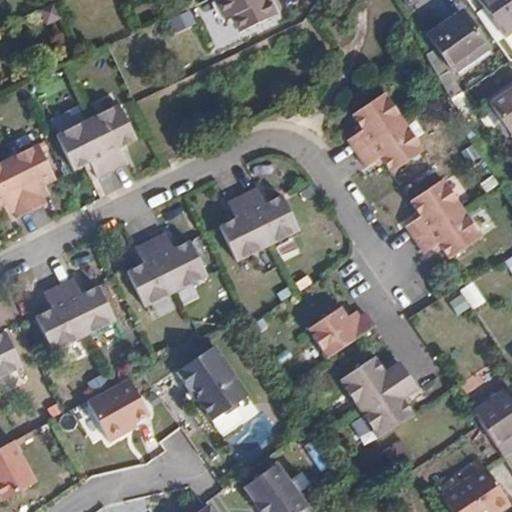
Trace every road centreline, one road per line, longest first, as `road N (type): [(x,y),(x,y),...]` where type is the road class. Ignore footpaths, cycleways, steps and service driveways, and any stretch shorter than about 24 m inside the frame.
road 1 (residential): [(0,273),(265,138),(304,142),(343,182),(405,284)]
road 2 (residential): [(70,511),(95,493),(195,461)]
